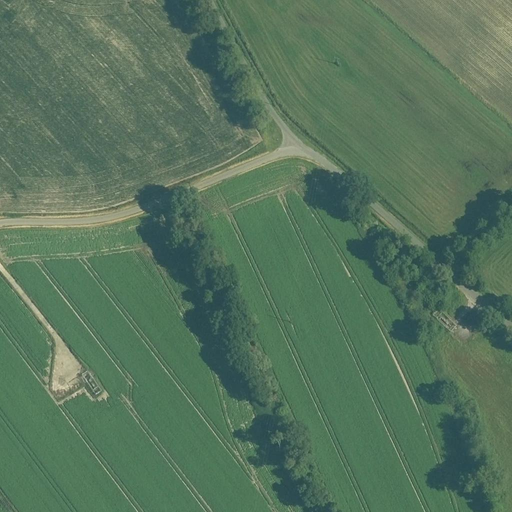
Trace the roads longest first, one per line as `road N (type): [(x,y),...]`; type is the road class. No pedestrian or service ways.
road 1 (unclassified): [(0,224),(115,215),(293,147)]
road 2 (unclassified): [(293,147),(376,208),(511,332)]
road 3 (unclassified): [(212,0),(293,147)]
